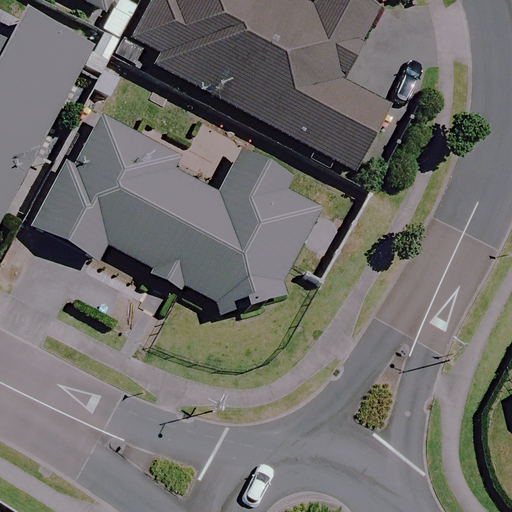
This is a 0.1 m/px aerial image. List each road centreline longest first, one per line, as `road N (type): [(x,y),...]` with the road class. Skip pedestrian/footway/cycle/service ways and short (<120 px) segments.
road 1 (residential): [(348,465),(494,162),(506,98),(496,0)]
road 2 (tertiary): [(238,499),(0,381)]
road 3 (tertiary): [(238,499),(262,474),(294,461),(348,465)]
